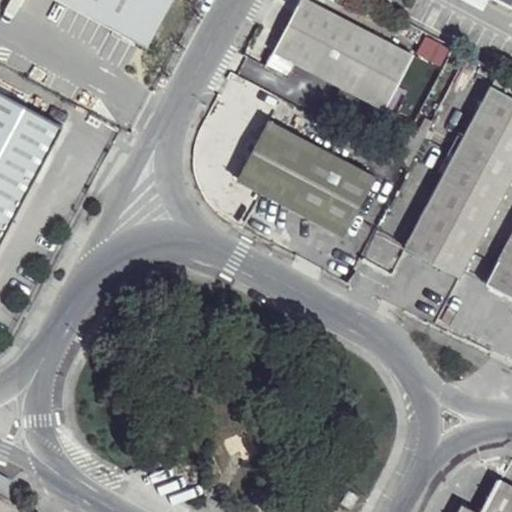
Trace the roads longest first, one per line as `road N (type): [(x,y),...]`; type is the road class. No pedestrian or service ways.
road 1 (unclassified): [(421,386),(410,363),(371,329),(203,243)]
road 2 (unclassified): [(164,129),(138,155),(88,271)]
road 3 (unclassified): [(164,129),(239,0)]
road 4 (unclassified): [(203,243),(172,192),(164,129)]
road 5 (unclassified): [(203,243),(160,238),(88,271)]
